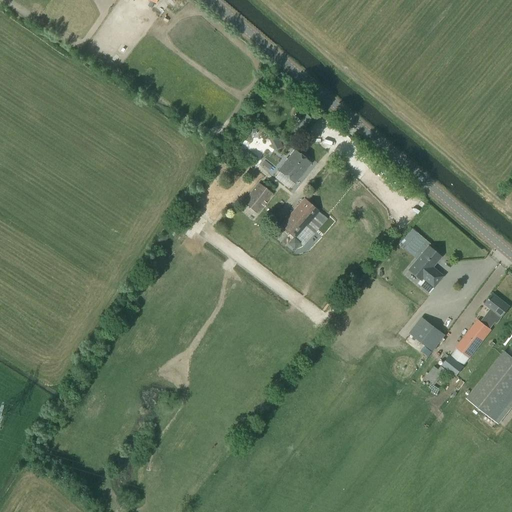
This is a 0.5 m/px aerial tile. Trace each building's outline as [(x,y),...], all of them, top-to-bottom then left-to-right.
[(295,183),(301,176),(311,163),(296,151),(279,171),(295,183)] [(257,213),(272,194),(259,184),(244,203),(257,213)] [(295,237),(317,212),(305,201),(282,226),(295,237)] [(434,288),(443,277),(432,268),(441,257),(428,247),(409,270),(421,280),(423,279),(434,288)] [(497,324),(510,307),(494,294),(485,305),(495,313),(493,315),(489,313),(481,323),(478,320),(456,348),(469,359),(491,331),(490,330),(495,323),(497,324)] [(409,334),(433,352),(446,335),(422,317),(409,334)] [(421,352),(428,357),(432,352),(425,347),(421,352)] [(498,423),(511,405),(511,358),(505,352),(467,399),(498,423)] [(457,377),(464,368),(449,357),(442,366),(457,377)] [(435,386),(446,371),(441,367),(429,381),(435,386)]
